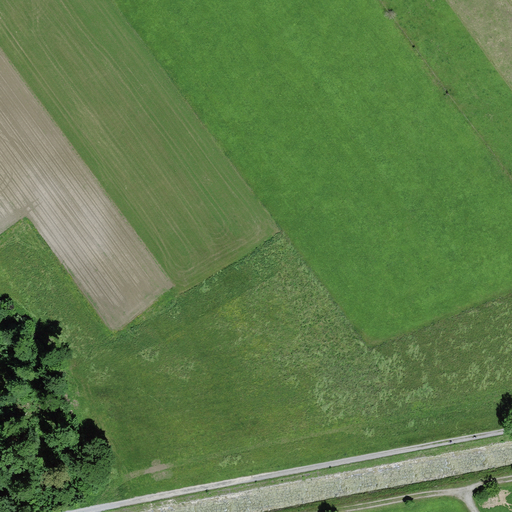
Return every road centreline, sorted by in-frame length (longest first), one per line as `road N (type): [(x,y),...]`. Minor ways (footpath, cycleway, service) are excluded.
road 1 (track): [(82,511),(511,431)]
road 2 (track): [(337,511),(511,480)]
